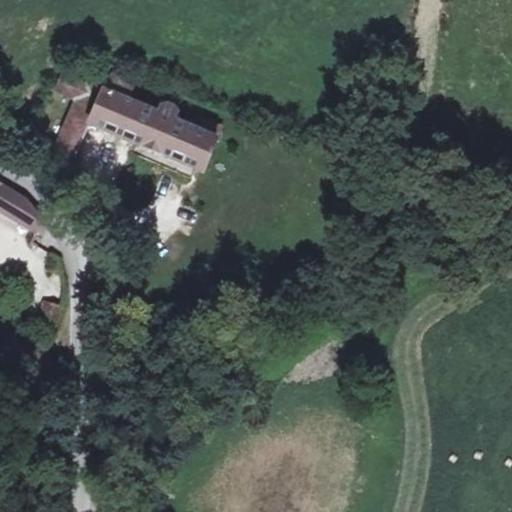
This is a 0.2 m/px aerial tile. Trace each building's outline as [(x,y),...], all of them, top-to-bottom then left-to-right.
[(203,173),(223,128),(191,115),(186,126),(173,121),(177,112),(176,109),(174,107),(171,105),(168,105),(165,105),(163,106),(161,107),(159,109),(157,114),(126,101),(133,85),(111,76),(104,92),(63,74),(56,91),(78,100),(56,151),(74,159),(89,124),(203,173)] [(26,202),(0,185),(0,208),(38,231),(39,228),(40,224),(39,220),(38,216),(26,202)] [(151,256),(152,253),(151,251),(150,250),(148,249),(146,249),(145,250),(144,251),(143,252),(143,254),(143,255),(144,257),(145,257),(148,258),(149,257),(151,256)] [(57,329),(62,313),(63,311),(44,305),(38,323),(57,329)] [(34,362),(39,346),(11,336),(5,352),(34,362)]
